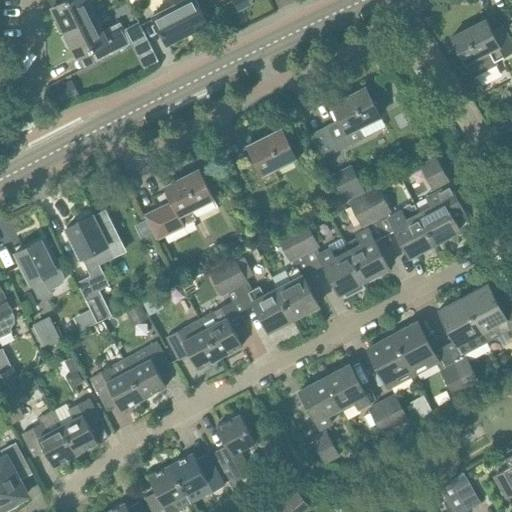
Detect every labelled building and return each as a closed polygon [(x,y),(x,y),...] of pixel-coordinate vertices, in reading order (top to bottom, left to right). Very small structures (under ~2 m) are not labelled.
[(65,31),(95,16),(88,2),(91,0),(66,0),(52,7),(65,31)] [(208,23),(196,0),(176,0),(177,2),(152,15),(167,44),(182,36),(181,33),(190,29),(192,31),(208,23)] [(102,30),(95,16),(65,31),(78,57),(94,48),(100,59),(131,44),(120,21),(102,30)] [(486,19),(452,36),(466,63),(473,77),(498,64),(496,61),(504,56),(511,52),(511,42),(503,25),(492,30),(486,19)] [(103,66),(84,76),(94,94),(113,84),(103,66)] [(325,126),(337,150),(363,137),(358,127),(380,116),(366,87),(332,104),(340,119),(325,126)] [(241,167),(253,192),(279,178),(274,167),(296,157),(282,128),(248,145),(256,160),(241,167)] [(448,181),(436,158),(422,165),(434,188),(448,181)] [(346,200),(364,192),(351,166),(333,175),(346,200)] [(165,186),(173,201),(145,215),(156,239),(196,219),(190,208),(213,197),(199,169),(165,186)] [(436,242),(460,230),(454,219),(465,213),(460,203),(450,185),(430,196),(434,205),(421,212),(416,203),(416,204),(436,242)] [(379,187),(365,194),(378,217),(392,210),(379,187)] [(364,225),(378,217),(365,194),(352,201),(364,225)] [(405,209),(403,210),(390,217),(410,256),(436,242),(416,204),(414,205),(411,203),(404,207),(405,209)] [(106,208),(66,228),(81,257),(82,256),(91,274),(78,281),(98,321),(111,315),(100,293),(98,290),(109,284),(93,251),(121,238),(106,208)] [(307,222),(293,229),(305,253),(319,245),(307,222)] [(349,250),(365,280),(389,267),(369,228),(358,234),(363,243),(349,250)] [(292,260),(305,253),(293,229),(280,237),(292,260)] [(15,253),(30,283),(31,283),(38,298),(51,292),(50,290),(60,285),(63,282),(64,278),(63,274),(60,267),(56,268),(42,240),(15,253)] [(364,287),(361,282),(365,280),(349,250),(336,256),(332,248),(319,255),(340,293),(344,291),(347,296),(364,287)] [(235,257),(221,264),(234,288),(248,281),(235,257)] [(222,295),(234,288),(221,264),(208,271),(222,295)] [(292,280),(278,288),(294,317),(318,304),(298,266),(288,271),(292,280)] [(511,309),(504,313),(488,283),(463,296),(488,341),(511,329),(511,330),(511,309)] [(0,331),(3,330),(7,325),(7,319),(4,313),(9,311),(2,296),(5,295),(0,285),(0,331)] [(294,317),(278,288),(265,295),(261,286),(249,292),(269,331),(294,317)] [(159,296),(144,303),(150,315),(165,308),(159,296)] [(488,341),(463,296),(439,309),(455,340),(445,345),(455,363),(468,387),(479,381),(465,354),(488,341)] [(219,322),(206,329),(221,357),(243,345),(235,331),(246,325),(233,301),(213,311),(219,322)] [(125,313),(133,328),(149,319),(141,304),(125,313)] [(32,325),(44,348),(60,340),(48,317),(32,325)] [(417,321),(394,333),(415,372),(438,360),(417,321)] [(221,357),(206,329),(192,336),(187,326),(167,336),(179,360),(190,354),(198,369),(221,357)] [(76,333),(65,338),(70,348),(81,342),(76,333)] [(415,372),(394,333),(368,347),(389,386),(415,372)] [(136,352),(124,359),(129,369),(145,398),(167,386),(159,371),(169,365),(157,341),(138,352),(136,352)] [(443,369),(455,394),(468,387),(455,363),(445,345),(444,346),(453,364),(443,369)] [(0,351),(0,401),(5,413),(29,402),(25,395),(22,389),(4,349),(0,351)] [(42,352),(29,352),(29,365),(42,365),(42,352)] [(505,354),(498,358),(504,368),(511,363),(511,357),(511,356),(505,354)] [(124,359),(91,377),(107,408),(118,402),(122,410),(145,398),(129,369),(124,359)] [(326,376),(343,407),(356,400),(360,408),(370,402),(350,364),(326,376)] [(30,385),(22,389),(25,395),(30,392),(39,388),(31,370),(24,374),(30,385)] [(343,407),(326,376),(300,390),(321,429),(334,423),(329,414),(343,407)] [(396,394),(383,400),(396,425),(409,418),(396,394)] [(66,404),(53,410),(61,425),(76,454),(98,442),(90,427),(101,421),(89,397),(69,408),(66,404)] [(384,432),(396,425),(383,400),(371,407),(384,432)] [(41,423),(22,433),(35,456),(46,450),(54,466),(76,454),(61,425),(53,410),(39,418),(41,423)] [(227,446),(216,451),(231,480),(228,481),(231,486),(239,501),(241,499),(248,496),(258,483),(251,472),(240,451),(256,443),(248,427),(250,425),(245,416),(242,417),(241,414),(217,427),(225,442),(227,446)] [(328,430),(314,438),(327,462),(341,455),(328,430)] [(0,459),(0,500),(5,511),(18,504),(15,500),(27,494),(16,473),(28,466),(16,443),(2,450),(6,457),(0,459)] [(511,449),(506,452),(505,457),(510,466),(497,474),(495,478),(505,495),(510,496),(511,494),(511,449)] [(193,453),(172,464),(192,503),(205,496),(225,486),(208,453),(197,459),(193,453)] [(157,491),(146,497),(153,511),(174,511),(178,510),(192,503),(172,464),(149,476),(157,491)] [(463,471),(441,489),(454,511),(463,511),(470,508),(460,491),(471,485),(463,471)] [(301,511),(310,506),(300,493),(275,511),(301,511)] [(237,511),(242,510),(236,498),(223,505),(226,511),(237,511)] [(130,511),(125,502),(106,511),(144,511),(142,511),(130,511)]
